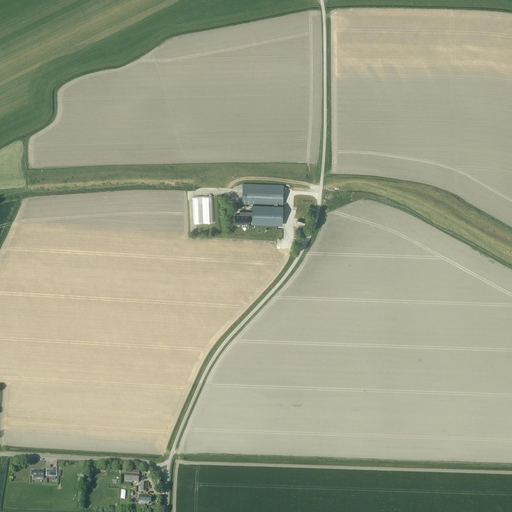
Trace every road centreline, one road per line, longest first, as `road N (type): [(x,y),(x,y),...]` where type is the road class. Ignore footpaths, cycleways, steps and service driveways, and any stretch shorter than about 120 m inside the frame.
road 1 (unclassified): [(168,462),(210,361),(289,270),(315,219),(325,128),(321,0)]
road 2 (unclassified): [(0,453),(156,467)]
